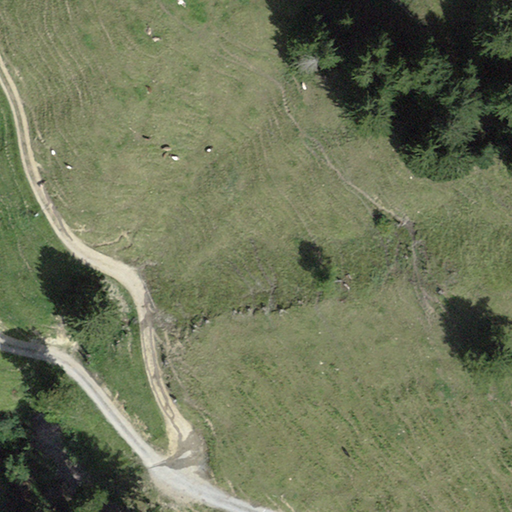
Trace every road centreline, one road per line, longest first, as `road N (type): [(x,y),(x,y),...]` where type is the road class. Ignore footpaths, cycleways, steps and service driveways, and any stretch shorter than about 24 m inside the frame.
road 1 (track): [(195,494),(135,293),(64,238),(0,72)]
road 2 (track): [(0,340),(65,359),(166,476),(195,494)]
